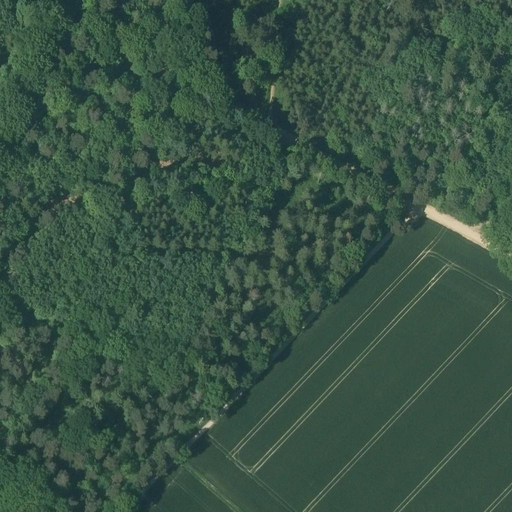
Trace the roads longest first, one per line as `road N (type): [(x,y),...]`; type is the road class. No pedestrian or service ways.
road 1 (track): [(26,0),(415,207)]
road 2 (track): [(415,207),(123,511)]
road 3 (track): [(233,396),(58,332),(0,322)]
